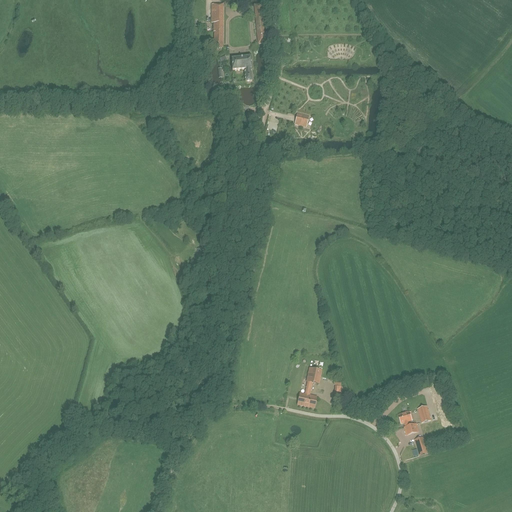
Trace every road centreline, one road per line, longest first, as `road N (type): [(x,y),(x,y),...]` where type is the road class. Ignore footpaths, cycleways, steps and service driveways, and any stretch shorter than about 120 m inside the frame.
road 1 (track): [(158,511),(198,407),(255,148)]
road 2 (unclassified): [(390,511),(398,469),(377,432),(357,419),(284,408)]
road 3 (track): [(255,148),(277,63),(270,0)]
